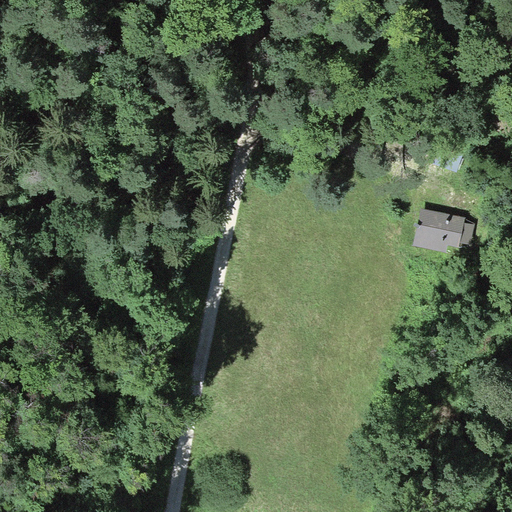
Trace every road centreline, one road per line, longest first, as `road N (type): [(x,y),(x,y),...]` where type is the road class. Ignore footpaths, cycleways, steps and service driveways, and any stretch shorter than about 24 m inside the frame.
road 1 (track): [(173,511),(249,132),(243,0)]
road 2 (track): [(249,132),(431,182)]
